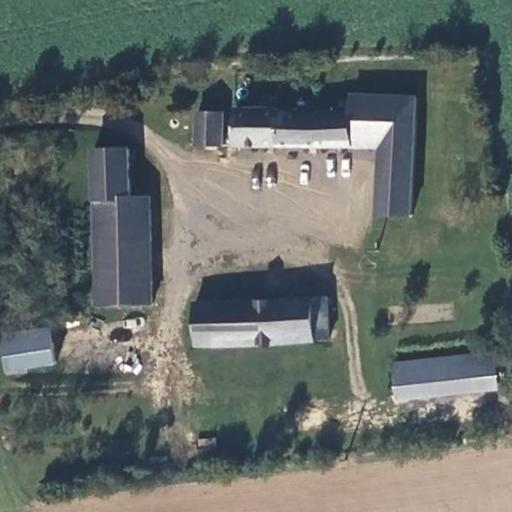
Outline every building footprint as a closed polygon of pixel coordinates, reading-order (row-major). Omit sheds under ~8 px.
[(376,219),(414,221),(416,145),(417,101),(353,100),(352,114),(279,116),(277,112),(234,112),(234,149),(376,151),(376,219)] [(220,150),(221,117),(197,117),(195,150),(220,150)] [(416,145),(414,221),(424,222),(425,146),(416,145)] [(94,151),(97,308),(153,307),(150,200),(132,200),(131,153),(94,151)] [(241,304),(254,304),(255,283),(240,283),(241,304)] [(327,303),(254,304),(241,304),(196,305),(198,349),(317,347),(329,346),(327,303)] [(49,326),(0,332),(0,351),(3,373),(54,367),(49,326)] [(318,405),(317,347),(198,349),(187,350),(190,410),(318,405)] [(497,356),(397,365),(400,395),(500,387),(497,356)]
